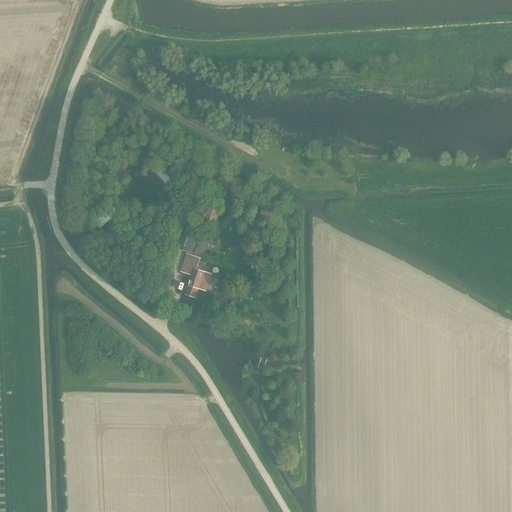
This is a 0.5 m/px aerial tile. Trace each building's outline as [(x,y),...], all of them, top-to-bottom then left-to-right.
[(157,165),(151,171),(165,185),(171,180),(157,165)] [(114,205),(94,222),(99,228),(119,212),(114,205)] [(205,221),(215,224),(220,210),(210,207),(205,221)] [(200,235),(198,240),(180,233),(176,247),(193,254),(196,246),(214,252),(218,241),(200,235)] [(198,289),(205,291),(211,274),(195,269),(199,259),(189,255),(186,264),(184,271),(191,273),(184,294),(195,297),(198,289)]
